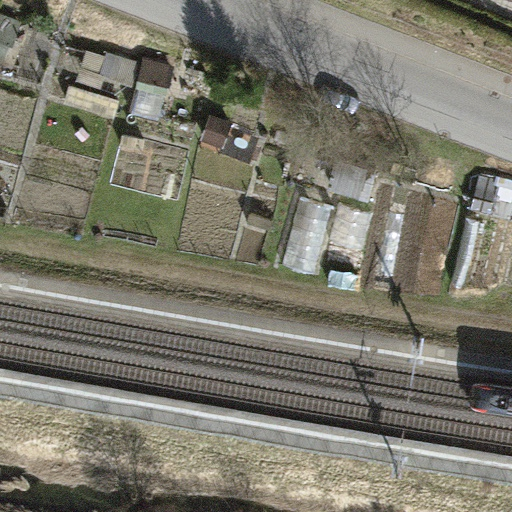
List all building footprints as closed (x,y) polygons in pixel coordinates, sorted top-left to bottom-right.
[(25,19),(3,9),(0,16),(0,43),(12,49),(25,19)] [(57,46),(36,38),(29,58),(49,65),(57,46)] [(135,69),(77,55),(72,76),(130,90),(135,69)] [(172,71),(146,66),(142,87),(168,92),(172,71)] [(237,126),(213,118),(205,142),(229,150),(237,126)] [(511,185),(491,180),(483,211),(503,215),(511,185)] [(275,215),(257,211),(254,225),(272,229),(275,215)] [(154,232),(110,220),(106,233),(151,245),(154,232)]
